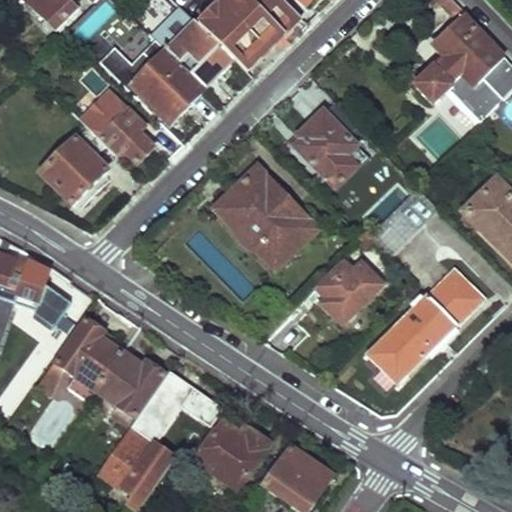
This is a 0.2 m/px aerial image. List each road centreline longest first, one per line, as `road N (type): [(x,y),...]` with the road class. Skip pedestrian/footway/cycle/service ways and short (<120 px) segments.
road 1 (residential): [(93,272),(358,0)]
road 2 (tertiary): [(93,272),(391,461)]
road 3 (residential): [(391,461),(423,417),(511,330)]
